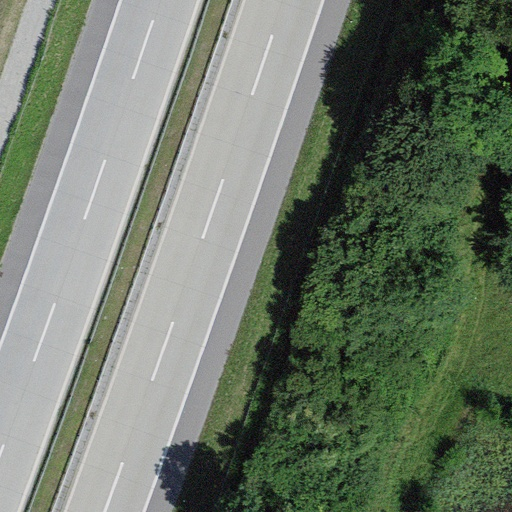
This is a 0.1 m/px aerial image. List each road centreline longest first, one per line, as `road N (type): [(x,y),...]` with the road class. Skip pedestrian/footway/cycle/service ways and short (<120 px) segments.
road 1 (motorway): [(105,511),(195,279),(285,0)]
road 2 (motorway): [(158,0),(0,444)]
road 3 (track): [(0,147),(53,0)]
